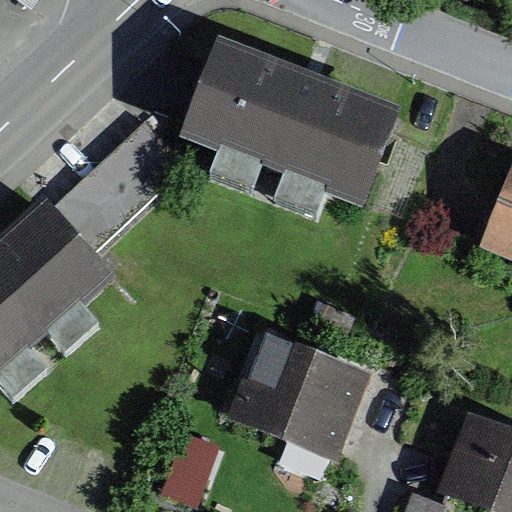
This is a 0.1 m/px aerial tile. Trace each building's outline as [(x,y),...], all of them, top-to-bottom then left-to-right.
[(413,118),(229,55),(195,155),(379,218),(413,118)] [(511,270),(511,190),(487,262),(511,270)] [(54,216),(0,264),(0,405),(124,293),(54,216)] [(388,378),(271,337),(237,432),(354,473),(388,378)] [(511,511),(511,412),(484,402),(446,504),(467,511),(511,511)]
